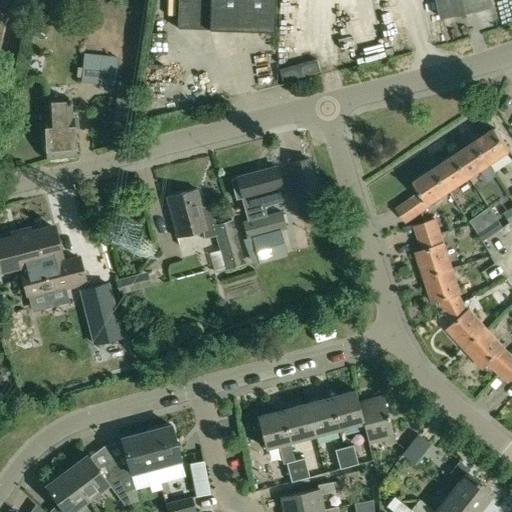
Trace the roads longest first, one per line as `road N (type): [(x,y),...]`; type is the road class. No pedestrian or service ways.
road 1 (residential): [(0,187),(324,104)]
road 2 (residential): [(396,332),(324,104)]
road 3 (residential): [(0,493),(56,431),(199,388)]
road 4 (residential): [(199,388),(396,332)]
road 5 (residential): [(324,104),(511,54)]
road 6 (residential): [(511,453),(420,374),(396,332)]
road 7 (residential): [(247,511),(221,491),(199,388)]
